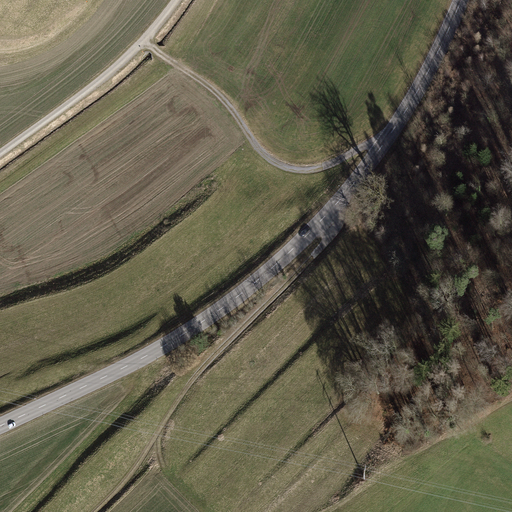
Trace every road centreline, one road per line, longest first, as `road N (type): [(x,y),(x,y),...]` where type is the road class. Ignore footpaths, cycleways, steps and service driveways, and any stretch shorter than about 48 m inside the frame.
road 1 (tertiary): [(0,429),(133,367),(237,300),(300,247),(370,169),(463,0)]
road 2 (track): [(331,214),(324,248),(218,356),(128,481),(96,511)]
road 3 (track): [(385,146),(355,148),(331,166),(287,169),(255,146),(224,99),(144,45)]
road 4 (track): [(176,0),(144,45),(0,154)]
